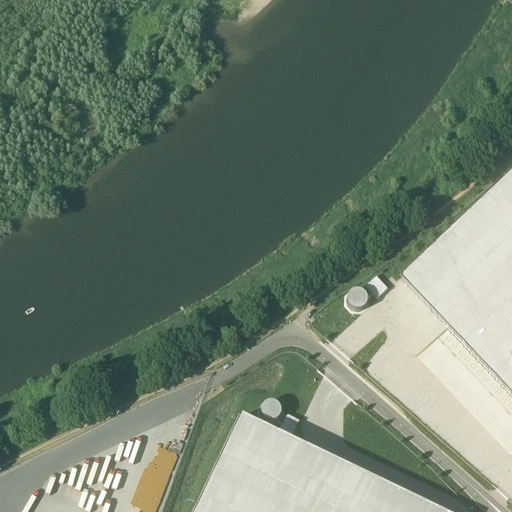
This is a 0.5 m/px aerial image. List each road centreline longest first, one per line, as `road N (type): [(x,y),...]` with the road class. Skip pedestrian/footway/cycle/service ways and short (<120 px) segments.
road 1 (track): [(511,144),(444,206),(249,342),(0,466)]
road 2 (unclassified): [(207,386),(282,338),(302,338),(499,511)]
